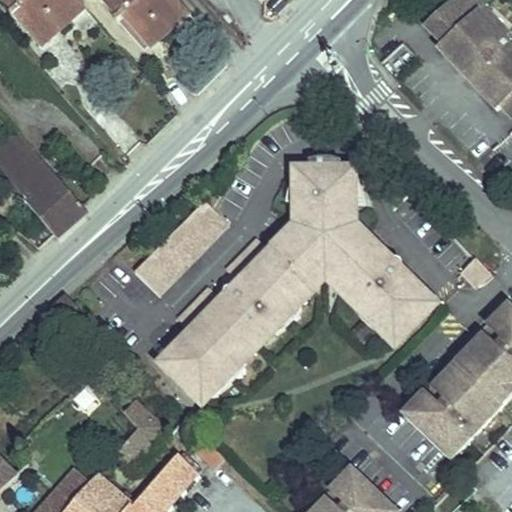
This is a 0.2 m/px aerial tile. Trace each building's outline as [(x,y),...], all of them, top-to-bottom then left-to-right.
[(40,49),(71,21),(65,15),(79,3),(76,0),(5,0),(16,12),(11,16),(40,49)] [(119,25),(126,18),(152,48),(176,26),(170,20),(184,8),(177,0),(106,0),(105,1),(120,18),(116,22),(119,25)] [(501,107),(511,118),(511,49),(502,39),(508,34),(476,0),(458,0),(428,29),(445,47),(471,74),(471,75),(476,69),(483,77),(478,82),(501,107)] [(65,15),(71,21),(85,9),(79,3),(65,15)] [(170,20),(176,26),(190,14),(184,8),(170,20)] [(119,25),(145,54),(152,48),(126,18),(119,25)] [(471,74),(445,47),(441,52),(466,78),(471,74)] [(501,107),(478,82),(473,86),(497,111),(501,107)] [(0,147),(0,163),(25,142),(17,133),(0,147)] [(0,163),(0,167),(54,235),(58,240),(87,214),(25,142),(0,163)] [(193,339),(165,368),(200,402),(212,397),(221,393),(221,381),(236,365),(243,365),(244,364),(275,333),(276,332),(276,325),(292,308),(299,308),(301,307),(316,291),(307,282),(314,275),(342,275),(348,282),(340,291),(356,307),(357,308),(364,308),(380,323),(380,335),(386,338),(400,343),(434,308),(406,280),(403,283),(397,278),(403,272),(404,269),(403,265),(402,264),(398,261),(394,261),(387,268),(385,266),(388,262),(380,255),(377,258),(375,256),(378,252),(356,231),(356,205),(355,181),(355,177),(342,178),(341,163),(328,161),(317,162),(310,163),(310,178),(297,178),(297,182),(297,206),(297,232),(276,254),(279,257),(277,259),(258,241),(227,272),(247,291),(241,296),(234,291),(229,291),(227,292),(225,295),(225,298),(226,302),(231,306),(229,309),(210,290),(179,321),(198,340),(196,342),(193,339)] [(355,181),(356,205),(366,205),(362,189),(359,181),(355,181)] [(287,206),(297,206),(297,182),(293,182),(289,196),(287,206)] [(136,275),(159,297),(191,265),(184,258),(190,252),(197,259),(229,226),(206,203),(136,275)] [(184,258),(191,265),(197,259),(190,252),(184,258)] [(477,260),(467,269),(481,284),(490,274),(477,260)] [(463,273),(477,288),(481,284),(467,269),(463,273)] [(342,275),(314,275),(307,282),(316,291),(323,284),(333,284),(340,291),(348,282),(342,275)] [(58,335),(82,314),(68,298),(45,319),(58,335)] [(292,308),(276,325),(276,332),(275,333),(277,335),(282,332),(293,323),(300,314),(303,309),(301,307),(299,308),(292,308)] [(380,323),(364,308),(357,308),(356,307),(354,308),(357,314),(364,323),(372,330),(380,335),(380,323)] [(444,455),(480,418),(487,425),(504,408),(511,398),(511,311),(510,310),(487,334),(501,348),(497,352),(482,338),(481,337),(478,339),(482,343),(438,389),(434,386),(432,388),(434,389),(448,403),(443,408),(429,395),(406,418),(444,455)] [(482,338),(497,352),(501,348),(487,334),(482,338)] [(236,365),(221,381),(221,393),(226,389),(238,379),(244,371),(247,366),(244,364),(243,365),(236,365)] [(429,395),(443,408),(448,403),(434,389),(429,395)] [(116,459),(130,471),(165,430),(134,404),(125,414),(140,431),(116,459)] [(444,455),(452,462),(487,425),(480,418),(444,455)] [(191,447),(214,472),(226,461),(203,436),(191,447)] [(70,511),(171,511),(200,477),(180,459),(136,511),(98,479),(92,486),(70,511)] [(0,461),(0,497),(18,479),(0,461)] [(40,511),(70,511),(92,486),(76,472),(40,511)] [(319,511),(390,511),(391,511),(353,474),(330,497),(344,511),(343,511),(335,511),(325,503),(324,501),(322,503),(325,507),(319,511)] [(325,503),(335,511),(343,511),(344,511),(330,497),(325,503)]
